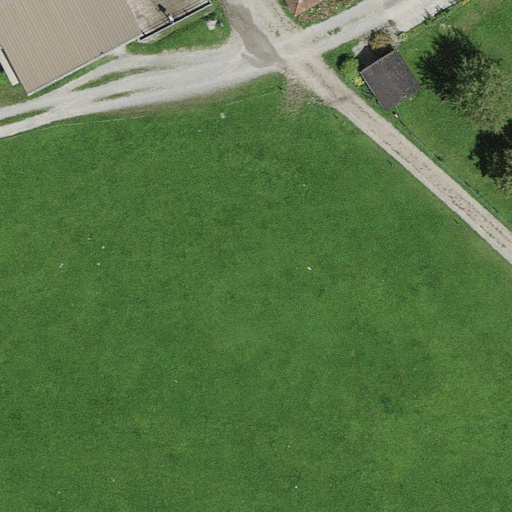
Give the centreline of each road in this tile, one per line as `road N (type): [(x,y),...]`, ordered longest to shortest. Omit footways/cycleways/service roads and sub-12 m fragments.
road 1 (track): [(410,0),(299,55),(0,131)]
road 2 (track): [(299,55),(511,255)]
